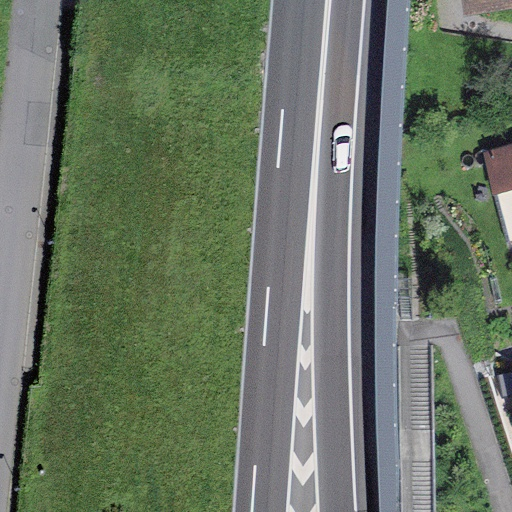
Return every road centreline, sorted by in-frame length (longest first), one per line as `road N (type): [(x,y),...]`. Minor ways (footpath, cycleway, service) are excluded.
road 1 (motorway): [(173,0),(124,511)]
road 2 (motorway): [(250,511),(290,0)]
road 3 (motorway): [(338,511),(333,341),(347,0)]
road 4 (residential): [(38,0),(0,350)]
